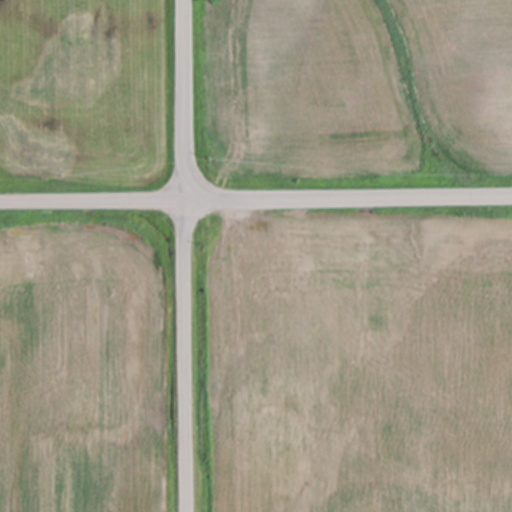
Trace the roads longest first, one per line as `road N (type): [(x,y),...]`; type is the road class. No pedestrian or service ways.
road 1 (tertiary): [(511,208),(181,210)]
road 2 (residential): [(185,511),(181,210)]
road 3 (tertiary): [(181,210),(181,0)]
road 4 (residential): [(0,211),(181,210)]
